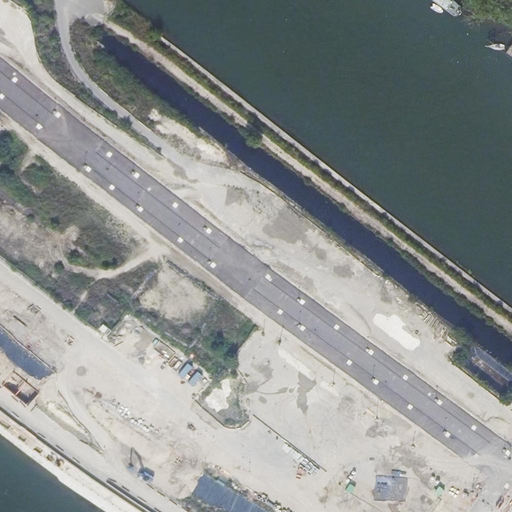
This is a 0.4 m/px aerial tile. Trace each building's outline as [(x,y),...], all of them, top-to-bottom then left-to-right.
[(283,238),(279,248),(286,251),(290,240),(283,238)] [(274,371),(283,358),(264,346),(255,359),(274,371)] [(311,401),(306,416),(315,419),(320,404),(311,401)] [(458,495),(354,415),(330,448),(352,465),(345,475),(393,511),(448,511),(452,507),(449,505),(458,495)] [(438,456),(445,446),(416,423),(404,437),(427,455),(431,450),(438,456)]
